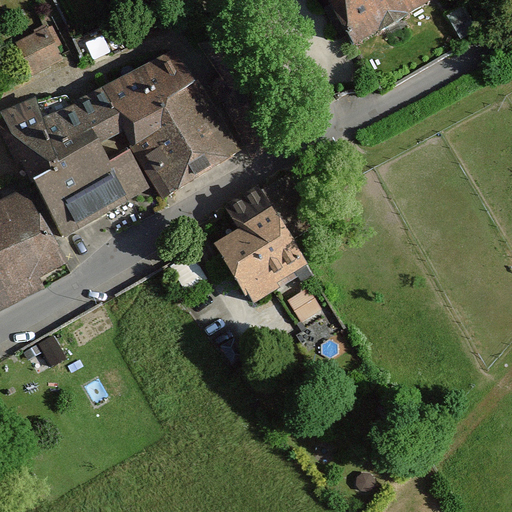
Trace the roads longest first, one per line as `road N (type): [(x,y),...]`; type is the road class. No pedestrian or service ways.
road 1 (residential): [(511,37),(0,326)]
road 2 (unknown): [(258,176),(184,48),(162,45)]
road 3 (unknown): [(82,279),(0,132)]
